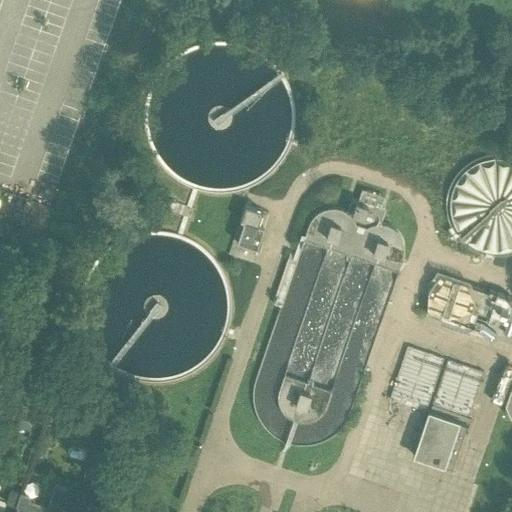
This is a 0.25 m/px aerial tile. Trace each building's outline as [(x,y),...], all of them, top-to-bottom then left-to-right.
[(483,253),(485,253),(484,256),(492,258),(492,254),(496,255),(500,254),(504,254),(508,253),(511,252),(511,155),(510,155),(506,154),(502,154),(498,153),(494,153),(490,154),(486,154),(483,155),(479,156),(475,158),(471,160),(468,162),(465,164),(462,167),(459,170),(456,173),(454,176),(452,180),(450,183),(449,187),(447,191),(446,195),(446,199),(446,203),(446,207),(446,211),(447,215),(448,219),(449,222),(451,226),(448,228),(456,240),(459,238),(462,241),(465,244),(468,246),(472,248),(475,250),(479,252),(483,253)] [(332,207),(330,207),(329,207),(326,208),(323,208),(320,210),(318,211),(316,213),(314,214),(312,216),(310,219),(309,221),(308,224),(303,238),(304,239),(326,246),(327,247),(350,254),(351,255),(373,262),(374,263),(397,270),(398,271),(402,259),(404,260),(405,257),(403,256),(403,254),(404,251),(404,248),(404,246),(403,243),(403,240),(402,237),(401,236),(400,234),(398,232),(396,230),(394,228),(391,226),(389,225),(386,224),(383,223),(380,223),(380,222),(385,209),(381,207),(382,202),(376,200),(378,194),(366,190),(362,201),(357,199),(351,197),(346,211),(343,210),(341,209),(338,208),(335,207),(332,207)] [(245,204),(239,220),(228,254),(251,262),(254,252),(256,248),(259,240),(263,227),(268,212),(262,210),(245,204)] [(486,319),(487,320),(493,322),(495,317),(505,320),(511,300),(511,297),(489,290),(488,292),(438,275),(428,290),(427,314),(470,329),(471,326),(474,319),(474,318),(476,310),(488,314),(486,319)] [(407,346),(389,399),(425,412),(443,358),(407,346)] [(447,359),(429,412),(428,412),(427,413),(428,413),(427,417),(414,455),(413,454),(413,455),(452,469),(453,468),(452,467),(466,426),(467,426),(467,425),(466,425),(468,417),(483,372),(447,359)] [(307,381),(284,373),(278,388),(278,390),(277,393),(277,396),(277,399),(278,401),(279,404),(280,407),(281,409),(283,411),(285,413),(287,415),(289,417),(291,418),(294,419),(296,420),(299,420),(302,421),(305,420),(308,420),(310,419),(313,418),(316,417),(318,415),(320,413),(322,411),(324,409),(325,406),(326,404),(331,389),(330,389),(308,381),(307,381)] [(56,400),(52,411),(62,414),(65,403),(56,400)] [(6,503),(15,506),(19,493),(10,489),(6,503)]
